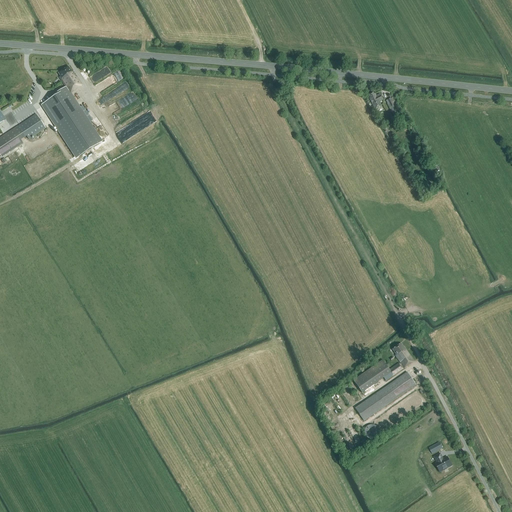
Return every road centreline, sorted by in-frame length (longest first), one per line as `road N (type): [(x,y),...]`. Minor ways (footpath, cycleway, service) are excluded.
road 1 (tertiary): [(0,43),(511,91)]
road 2 (track): [(499,511),(403,332)]
